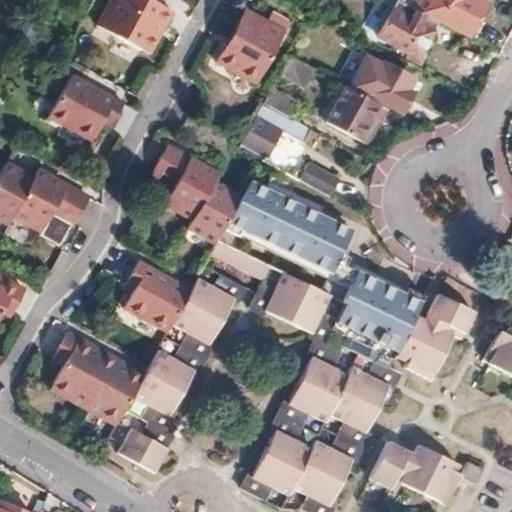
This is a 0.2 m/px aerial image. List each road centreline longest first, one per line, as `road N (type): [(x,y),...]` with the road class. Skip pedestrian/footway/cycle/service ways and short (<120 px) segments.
road 1 (unclassified): [(207,0),(127,148),(94,253),(42,308),(0,390)]
road 2 (unclassified): [(468,154),(420,156),(401,179),(399,209),(415,234),(444,245),(474,236),(492,210)]
road 3 (residential): [(120,511),(0,435)]
